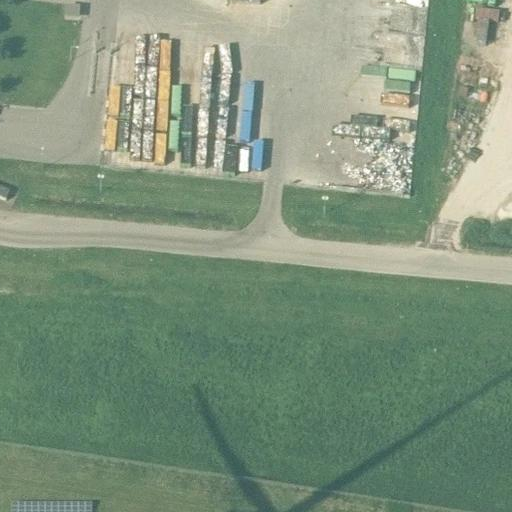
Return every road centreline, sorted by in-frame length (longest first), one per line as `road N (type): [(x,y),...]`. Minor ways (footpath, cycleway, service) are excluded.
road 1 (track): [(0,471),(361,511)]
road 2 (unknown): [(256,259),(290,49)]
road 3 (unknown): [(107,18),(290,49)]
